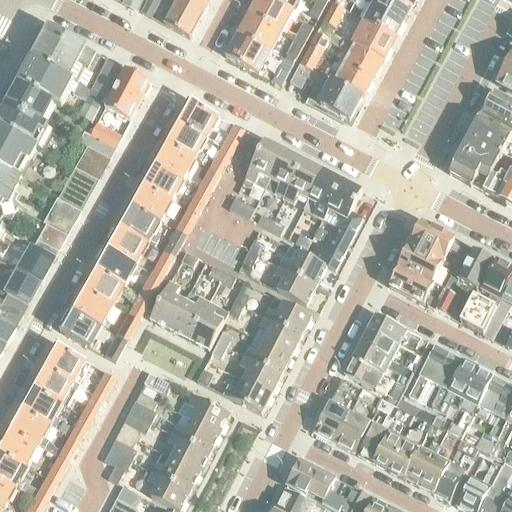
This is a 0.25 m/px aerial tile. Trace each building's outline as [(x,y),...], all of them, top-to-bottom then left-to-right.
[(127,0),(124,7),(136,13),(142,0),(127,0)] [(149,0),(141,15),(151,20),(161,2),(157,0),(149,0)] [(190,42),(209,7),(195,0),(180,0),(165,28),(170,31),(172,33),(173,32),(190,42)] [(295,24),(298,17),(266,0),(257,0),(256,4),(256,3),(255,5),(249,16),(249,17),(283,35),(290,21),(295,24)] [(294,14),(301,0),(266,0),(298,17),(299,17),(294,14)] [(318,22),(326,6),(315,0),(312,0),(311,3),(314,5),(308,17),(318,22)] [(411,11),(390,0),(372,0),(369,5),(372,7),(364,23),(396,40),(411,11)] [(390,0),(411,11),(417,0),(390,0)] [(347,13),(333,6),(323,25),(337,32),(347,13)] [(279,42),(283,35),(249,17),(248,17),(249,17),(245,24),(244,25),(245,25),(238,36),(238,37),(275,57),(282,44),(279,42)] [(292,40),(304,46),(315,26),(305,20),(296,37),(294,36),(292,40)] [(364,23),(351,45),(383,62),(396,40),(364,23)] [(310,48),(324,55),(331,43),(328,41),(332,35),(321,29),(310,48)] [(50,32),(33,63),(76,86),(85,67),(88,69),(95,55),(50,32)] [(238,37),(237,37),(238,37),(234,44),(233,45),(234,45),(226,59),(225,60),(259,78),(261,75),(264,77),(270,66),(267,64),(272,56),(274,57),(275,57),(238,37)] [(304,46),(292,40),(290,43),(292,45),(286,57),(296,63),(304,46)] [(344,66),(372,81),(382,63),(383,63),(383,62),(351,45),(351,46),(344,42),(340,50),(350,55),(344,66)] [(314,75),(324,55),(310,48),(300,67),(314,75)] [(282,66),(272,85),(281,89),(293,67),(281,60),(278,65),(282,66)] [(511,60),(497,88),(511,95),(511,60)] [(108,62),(91,94),(104,100),(120,69),(108,62)] [(83,89),(76,86),(33,63),(21,87),(56,105),(61,108),(69,92),(85,100),(77,116),(91,124),(104,100),(91,94),(83,89)] [(326,70),(322,79),(362,101),(372,81),(344,66),(338,76),(326,70)] [(362,101),(322,79),(314,75),(300,67),(290,86),(288,90),(292,92),(298,96),(301,97),(304,99),(321,108),(320,109),(349,125),(362,101)] [(150,85),(125,72),(104,112),(129,125),(143,98),(145,99),(150,89),(149,88),(150,85)] [(8,108),(9,108),(44,127),(56,105),(21,87),(17,95),(15,94),(8,108)] [(482,116),(511,131),(511,103),(494,94),(482,116)] [(207,143),(208,141),(211,142),(215,135),(212,134),(219,121),(189,104),(176,126),(207,143)] [(0,131),(33,148),(44,127),(9,108),(0,126),(0,131)] [(472,189),(483,194),(491,178),(496,180),(505,162),(511,165),(511,164),(511,131),(482,116),(464,150),(451,175),(450,175),(449,177),(451,178),(451,177),(471,188),(470,188),(472,189)] [(97,126),(91,137),(90,139),(115,153),(122,140),(97,126)] [(176,126),(165,147),(195,163),(202,167),(206,158),(200,154),(207,143),(176,126)] [(222,151),(232,157),(245,134),(235,128),(225,145),(216,140),(213,146),(222,151)] [(33,148),(0,131),(0,171),(19,181),(36,150),(33,148)] [(110,162),(115,153),(90,139),(91,137),(84,133),(78,144),(87,149),(110,162)] [(260,178),(270,183),(284,155),(265,144),(245,183),(255,188),(260,178)] [(183,185),(195,163),(165,147),(153,168),(183,185)] [(87,149),(75,171),(99,183),(110,162),(87,149)] [(222,151),(210,172),(221,177),(232,157),(222,151)] [(304,164),(284,155),(270,183),(279,188),(274,198),(284,203),(304,164)] [(323,174),(304,164),(284,203),(294,208),(298,198),(308,203),(323,174)] [(153,168),(141,189),(172,206),(183,185),(153,168)] [(23,184),(19,181),(0,171),(0,203),(10,209),(23,184)] [(81,214),(99,183),(75,171),(58,202),(81,214)] [(198,193),(209,199),(221,177),(210,172),(198,193)] [(511,172),(505,185),(496,180),(491,178),(483,194),(483,195),(511,209),(511,172)] [(323,174),(308,203),(318,208),(313,218),(322,223),(342,184),(323,174)] [(362,195),(342,184),(322,223),(323,223),(328,214),(346,222),(330,253),(317,247),(310,261),(336,274),(363,222),(351,216),(362,195)] [(172,206),(141,189),(129,210),(160,227),(172,206)] [(198,193),(187,214),(197,220),(209,199),(198,193)] [(43,226),(46,228),(67,240),(81,214),(58,202),(57,201),(43,226)] [(0,203),(0,231),(2,233),(3,230),(0,228),(0,222),(2,220),(11,225),(17,213),(10,209),(0,203)] [(229,213),(241,219),(245,209),(234,204),(229,213)] [(129,210),(118,231),(148,248),(153,251),(159,241),(153,238),(160,227),(129,210)] [(175,236),(185,242),(197,220),(187,214),(175,236)] [(268,233),(273,224),(262,218),(257,227),(268,233)] [(285,230),(273,224),(268,233),(280,239),(285,230)] [(423,226),(400,270),(432,286),(455,243),(423,226)] [(55,261),(67,240),(46,228),(34,250),(55,261)] [(318,230),(314,240),(319,243),(324,233),(318,230)] [(148,248),(118,231),(106,252),(136,269),(148,248)] [(175,236),(163,256),(174,262),(185,242),(175,236)] [(295,247),(307,253),(311,244),(300,238),(295,247)] [(254,243),(249,254),(258,259),(264,248),(254,243)] [(32,249),(19,272),(42,285),(55,262),(32,249)] [(474,253),(466,249),(450,280),(444,292),(451,296),(458,284),(474,253)] [(125,290),(136,269),(106,252),(94,273),(125,290)] [(477,294),(493,263),(474,253),(458,284),(477,294)] [(252,270),(258,259),(249,254),(243,266),(252,270)] [(284,260),(279,270),(317,290),(325,273),(326,271),(335,275),(336,274),(310,261),(298,255),(293,265),(284,260)] [(152,277),(162,283),(174,262),(163,256),(152,277)] [(193,271),(198,262),(186,256),(182,265),(193,271)] [(478,335),(482,337),(511,278),(511,272),(497,265),(482,293),(490,298),(486,307),(474,301),(465,317),(461,326),(465,329),(478,336),(478,335)] [(219,285),(224,275),(213,270),(208,279),(219,285)] [(306,310),(317,290),(279,270),(274,280),(283,284),(277,295),(306,310)] [(435,288),(432,286),(400,270),(390,290),(424,308),(431,295),(435,288)] [(94,273),(82,294),(113,311),(125,290),(94,273)] [(41,286),(19,275),(7,296),(29,308),(41,286)] [(236,281),(224,275),(219,285),(231,290),(236,281)] [(152,277),(140,298),(150,304),(162,283),(152,277)] [(511,278),(482,337),(483,338),(493,343),(511,309),(511,278)] [(185,305),(175,300),(180,291),(170,285),(150,323),(170,333),(185,305)] [(444,292),(435,288),(431,295),(434,297),(427,310),(448,320),(452,310),(458,300),(451,296),(444,292)] [(71,315),(101,332),(113,311),(82,294),(71,315)] [(240,294),(234,306),(255,316),(244,310),(249,299),(240,294)] [(185,305),(170,333),(189,343),(209,306),(189,296),(185,305)] [(0,323),(16,332),(16,331),(29,308),(7,297),(4,303),(0,300),(0,323)] [(128,319),(138,325),(150,304),(140,298),(128,319)] [(218,311),(209,306),(189,343),(209,354),(224,325),(214,320),(218,311)] [(228,317),(231,319),(238,322),(240,316),(252,322),(255,316),(234,306),(228,317)] [(302,341),(312,321),(283,306),(278,316),(269,312),(264,321),(302,341)] [(465,317),(452,310),(448,320),(460,327),(460,326),(461,326),(465,317)] [(71,315),(60,335),(93,353),(98,344),(95,343),(101,332),(71,315)] [(128,319),(117,340),(127,346),(138,325),(128,319)] [(376,319),(368,334),(400,350),(404,352),(407,347),(412,349),(417,340),(376,319)] [(268,335),(263,345),(292,360),(302,341),(264,321),(259,331),(268,335)] [(16,332),(0,323),(0,353),(2,355),(8,345),(8,346),(16,332)] [(400,350),(368,334),(360,348),(393,365),(400,350)] [(223,335),(217,346),(227,351),(232,340),(223,335)] [(105,360),(116,366),(127,346),(117,340),(105,360)] [(421,361),(429,346),(420,342),(412,356),(421,361)] [(244,360),(282,379),(292,360),(263,345),(258,355),(249,350),(244,360)] [(227,351),(217,346),(211,357),(221,362),(227,351)] [(55,348),(44,369),(79,389),(86,393),(91,384),(79,377),(86,365),(55,348)] [(404,371),(393,365),(360,348),(353,363),(385,379),(388,372),(399,378),(396,385),(406,390),(414,376),(404,371)] [(428,386),(433,388),(448,357),(435,350),(408,401),(418,406),(428,386)] [(412,356),(404,371),(414,376),(421,361),(412,356)] [(463,364),(448,357),(433,388),(440,392),(431,411),(438,414),(463,364)] [(248,374),(243,383),(272,398),(282,379),(244,360),(239,369),(248,374)] [(393,383),(385,379),(353,363),(344,380),(385,399),(393,383)] [(457,412),(462,402),(477,371),(463,364),(438,414),(445,418),(450,409),(457,412)] [(67,410),(79,389),(44,369),(32,390),(63,407),(67,410)] [(492,379),(477,371),(462,402),(470,407),(460,425),(467,429),(492,379)] [(203,374),(197,385),(207,390),(212,378),(203,374)] [(116,382),(105,376),(94,397),(104,403),(116,382)] [(140,396),(156,405),(153,403),(157,394),(166,398),(171,387),(150,376),(140,396)] [(506,386),(492,379),(467,429),(475,433),(481,423),(487,425),(491,418),(506,386)] [(224,399),(262,418),(272,398),(243,383),(238,393),(229,388),(224,399)] [(338,392),(359,403),(364,394),(342,383),(338,392)] [(396,385),(385,405),(395,410),(400,401),(406,390),(396,385)] [(511,411),(511,389),(506,386),(491,418),(498,422),(489,438),(497,442),(511,411)] [(63,407),(32,390),(20,411),(51,428),(56,430),(60,422),(56,420),(63,407)] [(359,403),(377,412),(382,403),(364,394),(359,403)] [(154,409),(156,405),(140,396),(137,401),(154,409)] [(94,397),(82,418),(93,424),(104,403),(94,397)] [(336,447),(352,415),(347,413),(349,409),(342,406),(345,402),(335,397),(314,436),(336,447)] [(230,418),(193,398),(188,406),(184,404),(178,416),(220,438),(230,418)] [(400,401),(395,410),(401,413),(414,420),(416,421),(421,411),(400,401)] [(374,426),(358,458),(374,467),(401,413),(395,410),(385,405),(382,403),(377,412),(388,418),(382,430),(374,426)] [(130,415),(151,426),(153,422),(156,416),(135,405),(130,415)] [(51,428),(20,411),(9,432),(69,466),(81,445),(70,439),(61,455),(49,444),(44,442),(51,428)] [(421,411),(416,421),(423,425),(431,429),(436,419),(421,411)] [(511,411),(497,442),(494,448),(488,459),(503,466),(508,456),(503,453),(511,435),(511,411)] [(389,475),(405,443),(398,438),(404,427),(409,430),(414,420),(401,413),(374,467),(389,475)] [(145,437),(151,426),(130,415),(124,426),(145,437)] [(371,425),(352,415),(336,447),(354,456),(371,425)] [(210,457),(220,438),(178,416),(178,417),(182,419),(172,438),(210,457)] [(81,445),(93,424),(82,418),(70,439),(81,445)] [(450,426),(436,419),(431,429),(432,429),(445,436),(450,426)] [(410,434),(405,443),(389,475),(404,483),(421,451),(428,437),(432,429),(431,429),(423,425),(416,437),(410,434)] [(71,431),(62,426),(59,433),(67,437),(71,431)] [(445,436),(447,437),(459,444),(465,433),(450,426),(445,436)] [(432,429),(428,437),(434,440),(427,454),(421,451),(404,483),(419,490),(436,459),(440,451),(447,437),(445,436),(432,429)] [(69,466),(9,432),(0,447),(0,454),(28,470),(39,450),(46,454),(44,457),(52,462),(54,458),(58,460),(46,481),(57,487),(69,466)] [(465,433),(459,444),(463,446),(474,452),(479,441),(465,433)] [(447,437),(440,451),(445,454),(441,462),(436,459),(419,490),(435,499),(463,446),(459,444),(447,437)] [(171,461),(200,476),(210,457),(172,438),(167,447),(176,452),(171,461)] [(494,448),(479,441),(474,452),(478,454),(488,459),(494,448)] [(110,454),(135,467),(140,456),(115,443),(110,454)] [(474,452),(463,446),(435,499),(450,506),(467,476),(466,474),(459,471),(466,458),(474,462),(478,454),(474,452)] [(0,482),(16,491),(18,489),(20,490),(24,483),(21,482),(28,470),(0,454),(0,482)] [(108,483),(123,490),(135,467),(110,454),(104,465),(115,470),(108,483)] [(503,466),(504,467),(511,470),(511,458),(508,456),(503,466)] [(190,495),(200,476),(171,461),(163,457),(158,467),(157,466),(152,476),(190,495)] [(300,464),(287,489),(330,511),(365,511),(371,501),(300,464)] [(457,510),(460,511),(480,511),(502,470),(492,466),(482,486),(472,481),(457,510)] [(511,470),(504,467),(502,470),(480,511),(504,511),(510,501),(501,497),(511,476),(511,470)] [(151,501),(173,511),(181,511),(190,495),(152,476),(151,478),(144,475),(140,482),(156,490),(151,501)] [(36,491),(32,499),(35,501),(46,508),(57,487),(46,481),(40,492),(36,491)] [(0,509),(4,511),(16,491),(0,482),(0,509)] [(275,511),(322,511),(285,493),(275,511)] [(35,501),(28,511),(43,511),(46,508),(35,501)] [(135,511),(116,502),(111,511),(135,511)] [(390,511),(391,511),(375,503),(370,511),(390,511)]
